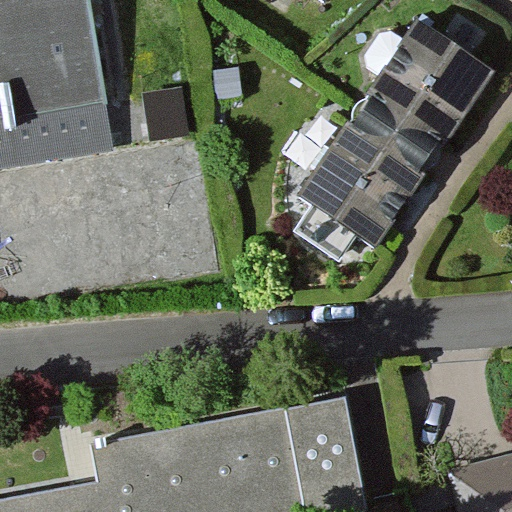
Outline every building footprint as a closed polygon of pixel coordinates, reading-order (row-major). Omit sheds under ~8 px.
[(77,0),(53,0),(0,9),(0,122),(95,106),(77,0)] [(489,84),(415,33),(299,202),(373,253),(489,84)] [(192,131),(187,87),(149,91),(153,135),(192,131)] [(359,511),(341,406),(280,417),(296,511),(359,511)] [(296,511),(280,417),(86,453),(93,492),(0,508),(0,511),(296,511)] [(511,511),(511,465),(449,482),(456,511),(511,511)]
